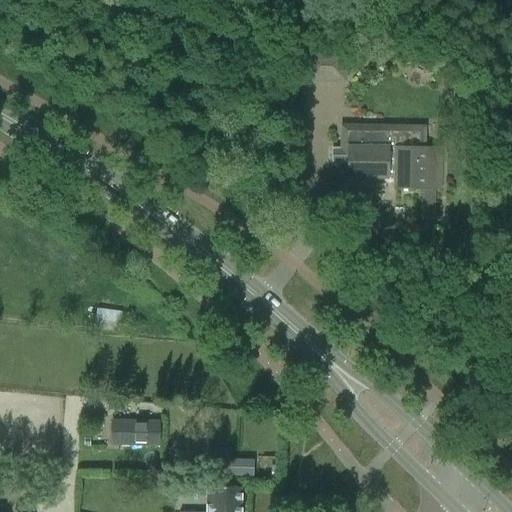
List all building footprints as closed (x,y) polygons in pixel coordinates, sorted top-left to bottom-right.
[(346,84),(347,52),(303,51),(302,82),(346,84)] [(441,190),(442,146),(424,146),(424,127),(382,126),(340,126),(339,148),(331,148),(331,165),(339,165),(339,194),(365,194),(365,178),(394,178),(394,189),(420,189),(419,221),(434,221),(435,190),(441,190)] [(94,329),(117,330),(118,310),(95,308),(94,329)] [(110,421),(110,446),(117,446),(157,447),(158,422),(110,421)] [(210,459),(209,476),(251,477),(252,460),(210,459)] [(239,511),(240,488),(206,488),(205,511),(239,511)]
